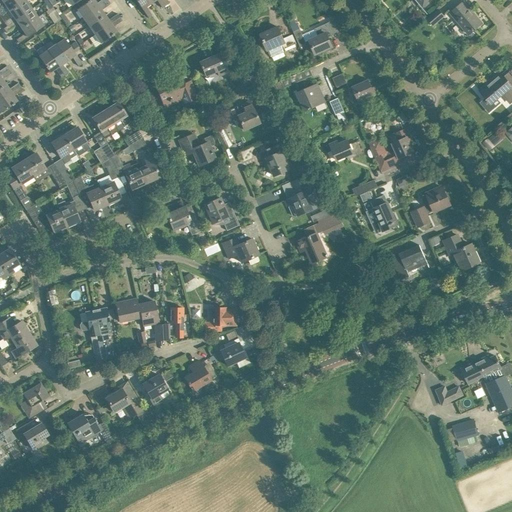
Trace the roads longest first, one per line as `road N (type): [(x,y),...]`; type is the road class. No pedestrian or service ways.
road 1 (unclassified): [(21,511),(88,471),(305,370),(511,301)]
road 2 (residential): [(38,282),(161,256),(244,280)]
road 3 (track): [(411,332),(407,369),(312,511)]
road 4 (residential): [(48,361),(69,397),(204,338)]
road 5 (residential): [(32,260),(185,194)]
road 6 (residential): [(275,263),(235,175),(185,194)]
road 7 (residential): [(185,194),(115,66)]
road 8 (residential): [(354,0),(425,100)]
road 9 (residential): [(425,100),(494,199)]
